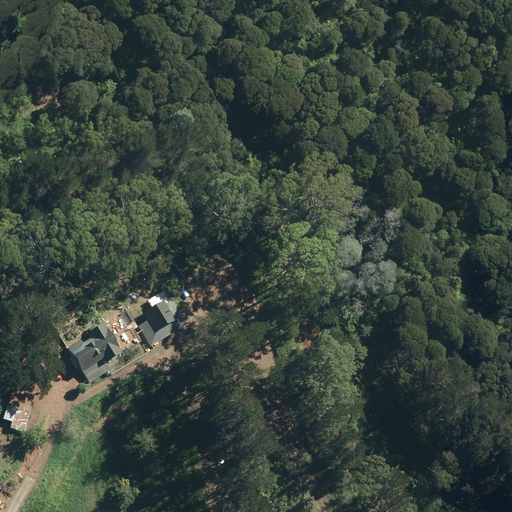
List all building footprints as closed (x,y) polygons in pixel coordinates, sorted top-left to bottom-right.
[(19,163),(16,155),(7,158),(10,167),(11,167),(13,172),(23,168),(21,162),(19,163)] [(139,329),(151,348),(179,332),(174,324),(182,320),(165,293),(148,303),(151,307),(142,313),(148,323),(139,329)] [(240,326),(247,329),(250,322),(245,312),(235,317),(240,326)] [(81,373),(90,386),(110,373),(106,366),(120,356),(99,324),(85,334),(87,337),(69,350),(71,354),(65,357),(77,376),(81,373)] [(24,436),(29,407),(15,405),(9,433),(24,436)]
